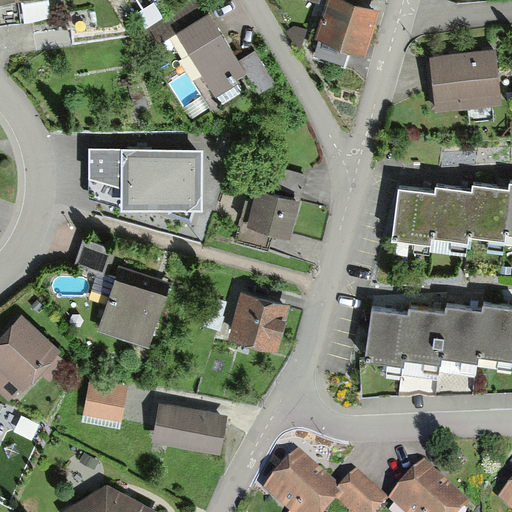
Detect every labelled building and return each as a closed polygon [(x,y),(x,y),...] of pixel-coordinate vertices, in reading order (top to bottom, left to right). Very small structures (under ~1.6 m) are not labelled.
[(327,2),(314,46),(356,59),(370,14),(327,2)] [(202,95),(235,75),(194,6),(170,20),(181,38),(172,44),(202,95)] [(487,53),(428,58),(431,104),(491,99),(487,53)] [(257,96),(271,87),(252,55),(238,64),(257,96)] [(201,205),(201,144),(89,145),(89,196),(122,205),(201,205)] [(276,197),(254,190),(240,238),(267,246),(271,229),(284,233),(300,177),(283,172),(276,197)] [(473,185),(469,236),(503,238),(507,187),(473,185)] [(432,239),(467,241),(471,190),(436,187),(432,239)] [(429,242),(433,191),(398,189),(394,239),(429,242)] [(74,262),(100,270),(107,250),(81,241),(74,262)] [(115,277),(98,326),(143,341),(160,292),(115,277)] [(278,302),(239,293),(229,336),(267,345),(278,302)] [(511,303),(481,301),(477,353),(511,355),(511,303)] [(402,365),(407,308),(373,305),(367,362),(402,365)] [(476,360),(479,307),(443,305),(440,357),(476,360)] [(439,362),(442,310),(407,308),(404,360),(439,362)] [(21,324),(0,347),(0,391),(5,396),(49,350),(21,324)] [(121,389),(89,382),(82,414),(114,421),(121,389)] [(219,414),(160,402),(154,435),(213,446),(219,414)] [(0,424),(8,428),(15,415),(4,409),(0,417),(0,424)] [(298,457),(267,490),(289,511),(320,511),(335,497),(350,511),(372,511),(382,502),(353,475),(336,493),(298,457)] [(401,511),(455,511),(462,504),(421,468),(391,503),(401,511)] [(511,487),(500,500),(511,511),(511,487)] [(149,511),(100,488),(62,511),(149,511)]
